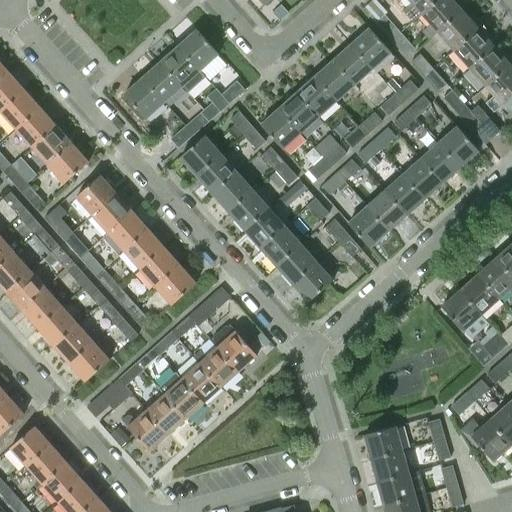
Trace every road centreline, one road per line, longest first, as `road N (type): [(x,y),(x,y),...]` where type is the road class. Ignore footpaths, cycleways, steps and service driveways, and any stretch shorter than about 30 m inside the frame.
road 1 (residential): [(306,355),(0,12)]
road 2 (residential): [(337,468),(160,511),(0,332)]
road 3 (residential): [(511,178),(306,355)]
road 4 (residential): [(334,0),(268,53),(211,0)]
